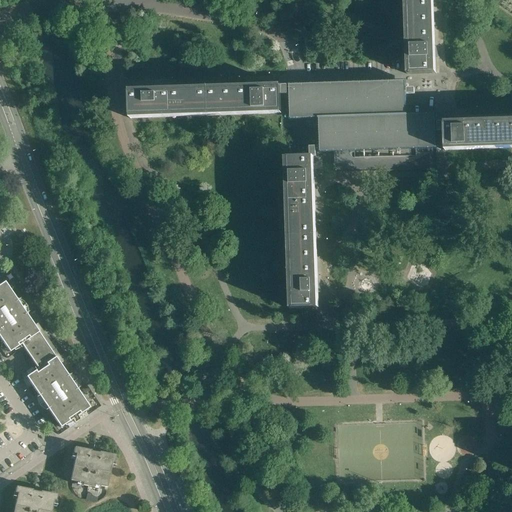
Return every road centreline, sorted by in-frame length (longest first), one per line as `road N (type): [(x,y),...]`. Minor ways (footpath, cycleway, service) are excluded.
road 1 (tertiary): [(169,511),(22,155)]
road 2 (unknown): [(284,71),(120,79)]
